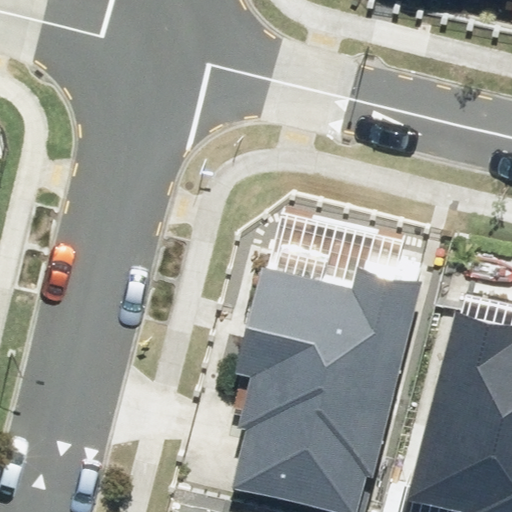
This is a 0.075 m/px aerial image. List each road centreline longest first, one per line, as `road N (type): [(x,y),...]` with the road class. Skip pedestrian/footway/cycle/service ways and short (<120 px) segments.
road 1 (residential): [(41,511),(141,46)]
road 2 (residential): [(511,112),(141,46)]
road 3 (residential): [(0,11),(141,46)]
